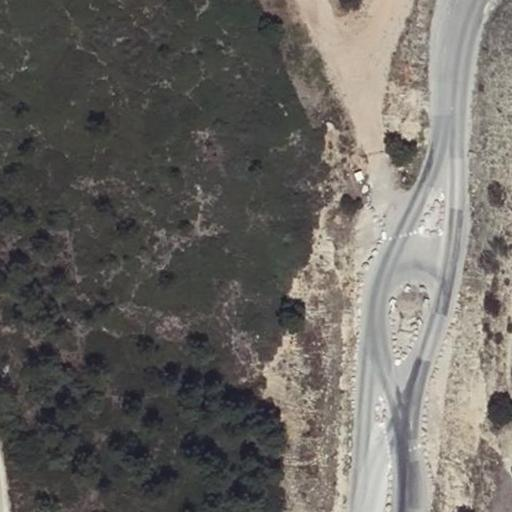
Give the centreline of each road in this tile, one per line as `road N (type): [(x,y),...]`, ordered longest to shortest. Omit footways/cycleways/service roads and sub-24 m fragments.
road 1 (track): [(403,0),(356,96),(372,155),(408,219)]
road 2 (unclassified): [(375,329),(361,511)]
road 3 (unclassified): [(447,283),(409,439)]
road 4 (unclassified): [(453,140),(387,271)]
road 5 (unclassified): [(453,140),(447,283)]
road 6 (unclassified): [(465,0),(453,140)]
